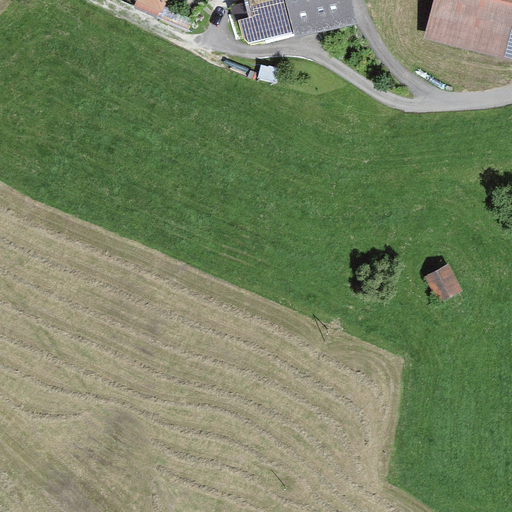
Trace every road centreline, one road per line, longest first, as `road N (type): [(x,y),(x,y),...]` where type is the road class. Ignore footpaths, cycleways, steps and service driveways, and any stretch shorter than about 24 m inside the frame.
road 1 (track): [(359,0),(384,53),(445,102)]
road 2 (track): [(99,0),(227,48)]
